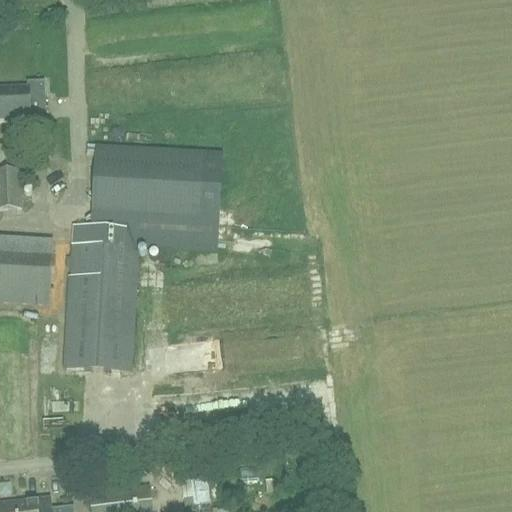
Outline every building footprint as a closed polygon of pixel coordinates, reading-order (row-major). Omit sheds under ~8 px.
[(0,121),(30,120),(30,116),(45,115),(44,84),(28,85),(28,90),(0,91),(0,121)] [(197,253),(198,250),(197,250),(203,155),(96,149),(90,244),(90,246),(197,253)] [(0,171),(0,211),(21,211),(20,171),(0,171)] [(130,374),(136,250),(72,246),(64,371),(130,374)] [(0,305),(50,308),(52,265),(0,262),(0,305)] [(124,481),(123,466),(109,468),(110,483),(114,482),(114,493),(89,496),(91,511),(152,511),(149,489),(127,491),(127,481),(124,481)] [(73,511),(74,509),(51,511),(50,502),(0,508),(0,511),(73,511)]
